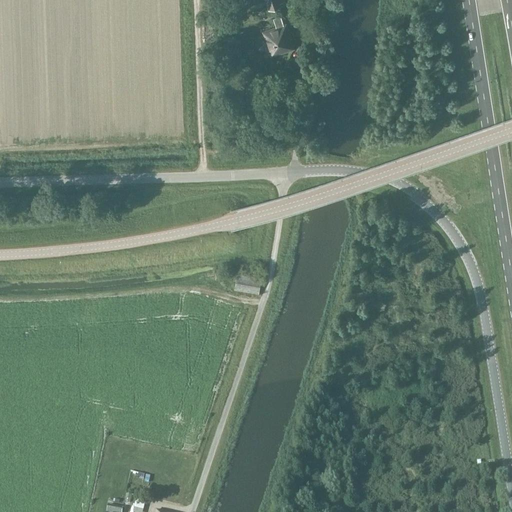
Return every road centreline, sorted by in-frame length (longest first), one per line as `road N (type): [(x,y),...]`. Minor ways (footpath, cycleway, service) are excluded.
road 1 (unclassified): [(511,494),(477,279),(449,229),(403,189),(333,169),(0,183)]
road 2 (unclassified): [(0,255),(195,230),(511,129)]
road 3 (primary): [(468,0),(511,279)]
